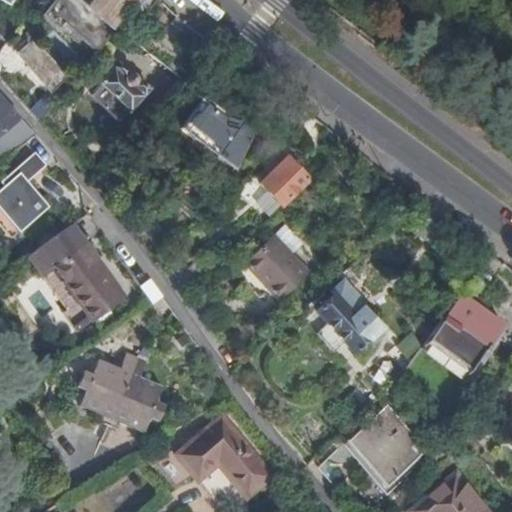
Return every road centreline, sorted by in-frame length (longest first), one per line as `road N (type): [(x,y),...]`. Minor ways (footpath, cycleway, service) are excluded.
road 1 (primary): [(202,2),(511,226)]
road 2 (primary): [(511,188),(270,0)]
